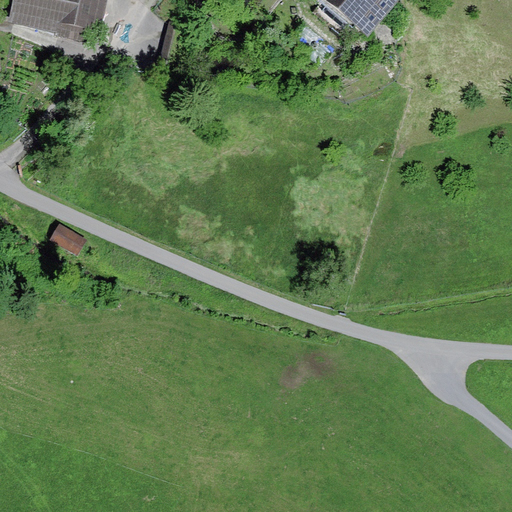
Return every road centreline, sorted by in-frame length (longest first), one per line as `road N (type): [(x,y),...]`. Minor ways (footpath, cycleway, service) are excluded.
road 1 (track): [(0,186),(329,323),(431,349),(511,354)]
road 2 (track): [(153,0),(133,58),(92,61),(0,166)]
road 3 (track): [(511,438),(462,400),(431,349)]
